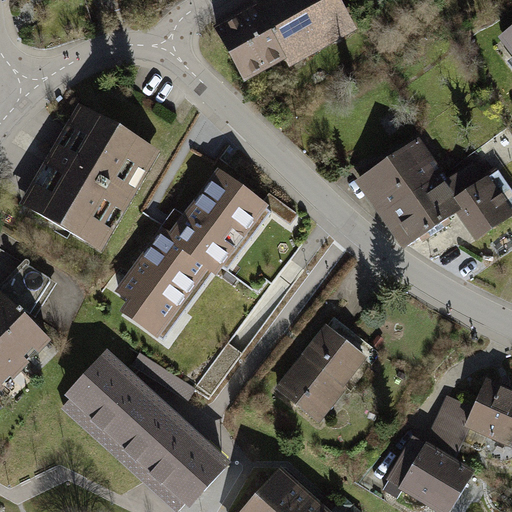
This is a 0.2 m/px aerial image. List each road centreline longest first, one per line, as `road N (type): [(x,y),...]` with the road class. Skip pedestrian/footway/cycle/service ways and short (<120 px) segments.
road 1 (residential): [(169,45),(387,254),(511,326)]
road 2 (residential): [(169,45),(106,48),(32,90)]
